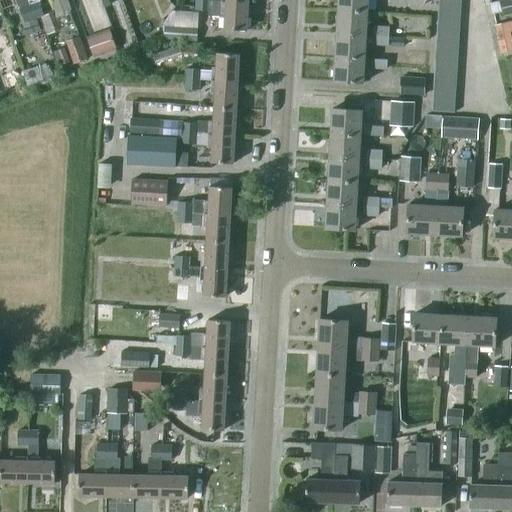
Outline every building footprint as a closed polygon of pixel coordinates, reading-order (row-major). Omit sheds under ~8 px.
[(13,0),(17,9),(19,8),(28,5),(26,0),(13,0)] [(52,0),(58,15),(70,11),(66,0),(52,0)] [(210,0),(202,0),(195,0),(195,10),(209,10),(210,0)] [(225,17),(224,29),(245,30),(247,3),(226,1),(210,0),(209,10),(209,16),(225,17)] [(367,11),(367,0),(376,0),(378,0),(377,0),(338,0),(338,9),(367,11)] [(460,0),(440,0),(440,8),(460,9),(460,0)] [(497,0),(498,2),(491,4),(493,14),(503,12),(500,0),(497,0)] [(511,0),(500,0),(503,12),(504,16),(511,14),(511,0)] [(28,5),(33,18),(42,15),(38,1),(28,5)] [(19,8),(24,21),(33,18),(28,5),(19,8)] [(460,9),(440,8),(439,19),(459,21),(460,9)] [(366,34),(367,11),(338,9),(336,33),(366,34)] [(459,21),(439,19),(438,31),(459,32),(459,21)] [(197,42),(198,28),(165,26),(164,40),(197,42)] [(374,35),(388,36),(388,27),(374,26),(374,35)] [(116,48),(109,29),(85,38),(93,58),(116,48)] [(459,32),(438,31),(437,42),(458,44),(459,32)] [(374,44),(373,44),(374,36),(374,35),(366,34),(336,33),(335,56),(364,58),(365,46),(374,47),(374,44)] [(388,36),(374,35),(374,36),(373,44),(374,44),(387,45),(388,36)] [(88,59),(79,36),(65,41),(73,64),(88,59)] [(403,46),(403,38),(391,38),(391,46),(403,46)] [(437,54),(457,55),(458,44),(437,42),(437,54)] [(156,64),(182,56),(179,46),(153,54),(156,64)] [(198,46),(183,46),(183,54),(198,54),(198,46)] [(237,82),(238,54),(217,53),(216,71),(200,70),(200,79),(215,80),(237,82)] [(456,66),(457,55),(437,54),(436,65),(456,66)] [(335,56),(333,80),(363,82),(364,70),(373,70),(373,68),(372,68),(372,58),(364,58),(335,56)] [(372,58),(372,68),(373,68),(386,68),(386,59),(372,58)] [(456,66),(436,65),(435,77),(456,78),(456,66)] [(200,79),(200,70),(200,69),(186,69),(186,79),(200,79)] [(435,88),(455,89),(456,78),(435,77),(435,88)] [(199,89),(200,79),(186,79),(185,89),(199,89)] [(215,80),(214,107),(235,109),(237,82),(215,80)] [(455,89),(435,88),(434,99),(454,101),(455,89)] [(454,101),(434,99),(433,111),(454,112),(454,101)] [(391,101),(389,125),(413,127),(414,103),(391,101)] [(197,124),(196,134),(212,134),(234,136),(235,109),(214,107),(213,122),(197,121),(197,124)] [(361,122),(361,110),(332,109),(330,133),(360,134),(368,135),(368,126),(369,126),(369,123),(361,122)] [(477,139),(478,119),(443,117),(442,137),(477,139)] [(127,118),(125,162),(156,163),(156,152),(170,153),(171,139),(182,139),(182,120),(127,118)] [(500,128),(509,129),(509,120),(501,120),(500,128)] [(197,124),(183,123),(182,133),(196,134),(197,124)] [(368,126),(368,135),(382,136),(382,126),(369,126),(368,126)] [(182,133),(182,143),(195,143),(196,144),(196,134),(182,133)] [(368,149),(368,148),(359,148),(360,134),(330,133),(329,156),(367,158),(367,149),(368,149)] [(212,146),(211,162),(232,163),(234,136),(212,134),(196,134),(196,144),(195,143),(195,145),(212,146)] [(367,149),(367,158),(381,159),(381,150),(368,149),(367,149)] [(358,170),(367,170),(367,168),(366,167),(367,158),(329,156),(328,180),(357,181),(358,170)] [(367,168),(380,168),(381,159),(367,158),(366,167),(367,168)] [(455,185),(473,187),(475,160),(457,159),(455,185)] [(501,189),(503,164),(489,163),(488,188),(501,189)] [(426,173),(425,190),(426,190),(436,191),(437,174),(426,173)] [(436,191),(448,192),(449,175),(437,174),(436,191)] [(398,200),(410,201),(412,177),(400,176),(398,200)] [(131,204),(167,206),(168,181),(132,180),(131,204)] [(364,205),(364,196),(356,196),(357,181),(328,180),(326,203),(364,205)] [(229,215),(231,188),(209,187),(209,200),(192,199),(192,203),(193,203),(192,213),(208,214),(229,215)] [(436,191),(426,190),(426,205),(408,204),(407,233),(434,234),(436,205),(436,191)] [(493,238),(511,238),(511,195),(511,210),(495,209),(493,238)] [(378,206),(378,197),(364,196),(364,205),(378,206)] [(178,212),(192,213),(193,203),(192,203),(179,202),(178,212)] [(363,214),(364,205),(326,203),(325,227),(354,229),(355,214),(363,214)] [(364,205),(363,214),(377,215),(378,206),(364,205)] [(463,207),(436,205),(434,234),(461,236),(463,207)] [(378,231),(390,232),(392,208),(380,207),(378,231)] [(178,212),(177,222),(191,223),(192,213),(178,212)] [(208,214),(192,213),(191,223),(191,225),(207,226),(206,241),(228,242),(229,215),(208,214)] [(206,241),(205,268),(226,269),(228,242),(206,241)] [(175,266),(189,267),(189,257),(175,256),(175,266)] [(175,266),(174,276),(188,277),(189,276),(189,268),(189,267),(175,266)] [(204,278),(203,296),(225,297),(226,269),(205,268),(189,267),(189,268),(189,276),(188,277),(204,278)] [(188,300),(189,286),(169,285),(168,299),(188,300)] [(413,341),(441,343),(442,315),(414,313),(413,341)] [(180,316),(160,315),(159,327),(179,328),(180,316)] [(441,343),(455,343),(454,354),(450,354),(448,384),(464,385),(464,378),(467,316),(442,315),(441,343)] [(495,318),(467,316),(464,378),(476,378),(477,345),(493,346),(495,318)] [(190,333),(190,336),(191,336),(190,346),(206,347),(227,348),(229,321),(208,319),(207,334),(190,333)] [(319,320),(318,347),(346,348),(361,349),(378,351),(379,338),(347,337),(348,321),(319,320)] [(381,350),(395,351),(396,324),(382,323),(381,350)] [(190,336),(177,335),(176,345),(190,346),(191,336),(190,336)] [(176,345),(176,355),(189,356),(190,356),(190,346),(176,345)] [(205,374),(226,375),(227,348),(206,347),(190,346),(190,356),(189,356),(189,358),(205,359),(205,374)] [(318,347),(316,373),(344,375),(345,361),(377,363),(378,351),(361,349),(346,348),(318,347)] [(122,351),(121,365),(148,366),(149,352),(122,351)] [(427,359),(427,375),(437,375),(438,360),(427,359)] [(492,386),(504,387),(505,368),(493,367),(492,386)] [(161,373),(133,371),(132,385),(160,387),(161,373)] [(316,373),(314,401),(343,402),(344,375),(316,373)] [(56,374),(34,374),(33,395),(56,395),(56,374)] [(226,375),(205,374),(203,401),(224,402),(226,375)] [(188,390),(174,389),(173,399),(187,400),(188,390)] [(350,392),(349,403),(358,404),(359,392),(350,392)] [(359,392),(358,404),(375,404),(375,393),(359,392)] [(92,395),(79,395),(78,419),(91,419),(92,395)] [(173,399),(173,409),(185,410),(187,410),(187,400),(173,399)] [(202,416),(201,428),(223,430),(224,402),(203,401),(187,400),(187,410),(185,410),(185,415),(202,416)] [(343,402),(314,401),(313,428),(341,430),(342,416),(343,402)] [(343,402),(342,416),(357,416),(357,415),(358,404),(349,403),(343,402)] [(375,404),(358,404),(357,415),(374,416),(375,404)] [(462,412),(446,411),(444,427),(461,427),(462,412)] [(453,453),(453,465),(456,465),(458,431),(447,430),(446,453),(453,453)] [(18,431),(18,445),(28,445),(28,431),(18,431)] [(28,431),(28,445),(38,445),(38,431),(28,431)] [(459,437),(457,477),(467,478),(467,477),(471,477),(473,438),(459,437)] [(413,505),(441,506),(442,471),(427,471),(428,443),(415,442),(415,456),(413,505)] [(305,502),(331,502),(333,472),(334,472),(335,457),(335,443),(312,443),(311,458),(321,459),(320,480),(306,480),(305,502)] [(107,458),(107,444),(97,444),(97,458),(107,458)] [(107,458),(117,458),(117,444),(107,444),(107,458)] [(351,469),(374,470),(376,445),(372,445),(353,444),(352,444),(352,457),(351,469)] [(28,445),(27,460),(27,482),(55,482),(55,461),(37,461),(38,445),(28,445)] [(161,445),(151,445),(151,459),(161,459),(161,445)] [(161,445),(161,459),(171,460),(171,446),(161,445)] [(388,472),(389,448),(376,448),(375,471),(388,472)] [(495,508),(511,508),(511,486),(509,486),(509,481),(511,481),(511,452),(498,452),(498,466),(496,466),(495,508)] [(387,504),(413,505),(415,456),(403,455),(402,483),(388,482),(387,504)] [(335,457),(334,472),(333,472),(331,502),(358,503),(359,482),(345,481),(346,457),(335,457)] [(94,458),(94,474),(79,474),(78,495),(106,496),(106,474),(107,458),(97,458),(94,458)] [(133,475),(119,475),(119,459),(117,458),(107,458),(106,474),(106,496),(133,496),(133,475)] [(160,497),(161,476),(161,459),(151,459),(148,459),(148,475),(133,475),(133,496),(160,497)] [(0,460),(0,476),(0,481),(27,482),(27,460),(0,460)] [(470,508),(495,508),(496,466),(485,466),(484,485),(470,485),(470,508)] [(161,476),(160,497),(188,498),(188,476),(161,476)]
